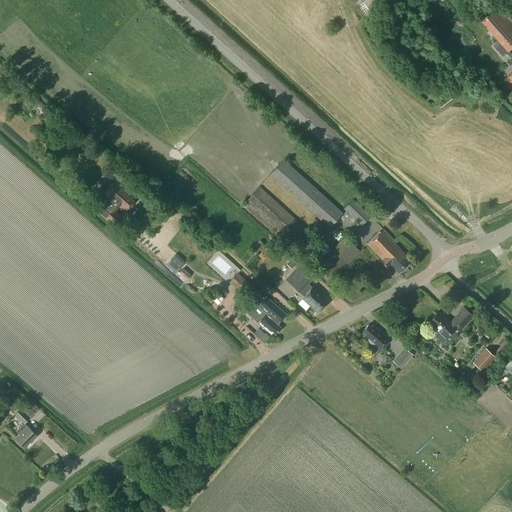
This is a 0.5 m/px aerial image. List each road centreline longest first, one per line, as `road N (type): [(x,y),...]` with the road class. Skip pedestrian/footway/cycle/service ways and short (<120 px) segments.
road 1 (unclassified): [(22,511),(112,444),(428,275),(446,255)]
road 2 (unclassified): [(446,255),(168,0)]
